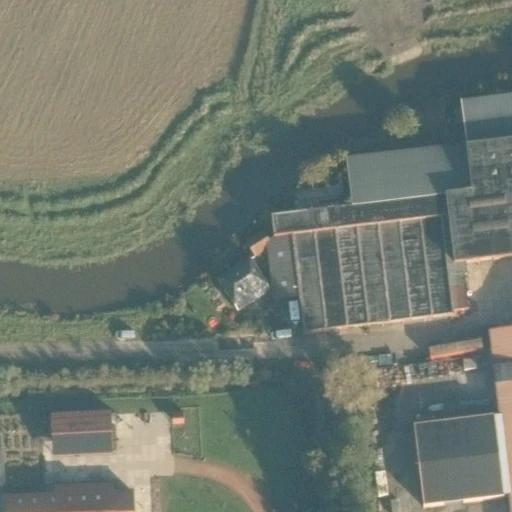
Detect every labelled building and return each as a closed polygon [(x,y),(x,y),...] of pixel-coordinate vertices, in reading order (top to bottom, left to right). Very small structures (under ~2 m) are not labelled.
[(352,210),(270,219),(272,240),(291,238),(291,239),(298,301),(302,336),(453,317),(453,313),(468,312),(463,277),(466,277),(464,265),(511,258),(511,98),(461,104),(466,147),(346,161),(352,210)] [(244,245),(254,259),(262,253),(265,258),(268,256),(266,241),(267,241),(262,233),(244,245)] [(267,241),(266,241),(268,256),(274,304),(298,301),(298,299),(291,239),(291,238),(272,240),(267,241)] [(269,292),(249,261),(217,282),(237,312),(269,292)] [(511,511),(511,331),(488,334),(491,353),(499,418),(492,419),(492,418),(413,427),(423,509),(508,498),(510,511),(511,511)] [(475,361),(464,362),(465,371),(476,370),(475,361)] [(337,435),(335,406),(321,407),(323,437),(337,435)] [(111,411),(50,414),(50,429),(52,459),(113,457),(112,451),(111,411)] [(45,499),(4,501),(4,511),(134,511),(133,494),(114,495),(114,485),(53,488),(54,498),(45,499)]
